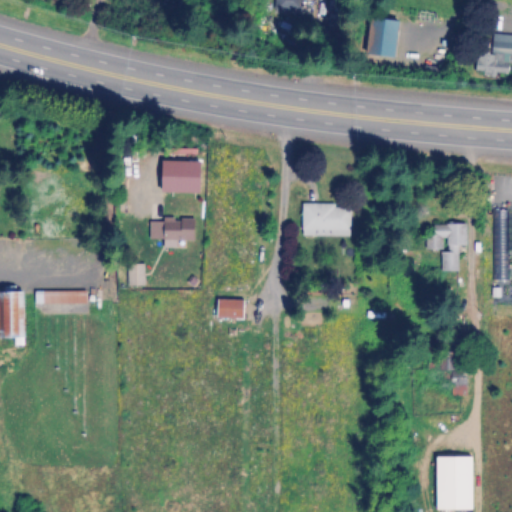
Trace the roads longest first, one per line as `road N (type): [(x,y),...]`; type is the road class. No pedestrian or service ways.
road 1 (trunk): [(281,111),(159,92),(0,49)]
road 2 (trunk): [(466,129),(281,111)]
